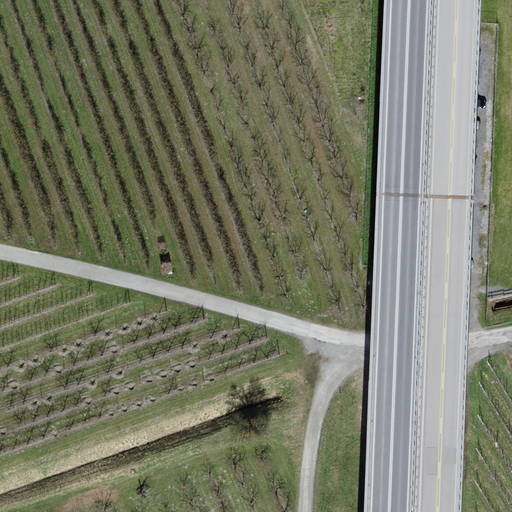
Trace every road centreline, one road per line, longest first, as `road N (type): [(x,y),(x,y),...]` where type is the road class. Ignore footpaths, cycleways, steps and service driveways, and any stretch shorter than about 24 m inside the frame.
road 1 (track): [(0,252),(374,344),(434,346),(511,334)]
road 2 (primary): [(410,0),(389,511)]
road 3 (primary): [(437,511),(457,0)]
road 4 (track): [(306,511),(318,417),(351,340)]
